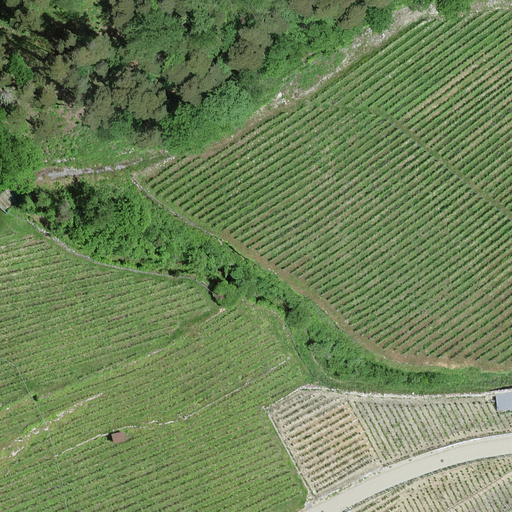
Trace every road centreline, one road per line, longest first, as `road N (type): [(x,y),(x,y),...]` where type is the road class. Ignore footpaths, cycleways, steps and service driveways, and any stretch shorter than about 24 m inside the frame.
road 1 (residential): [(511,443),(402,472),(321,511)]
road 2 (track): [(0,204),(37,174),(150,154)]
